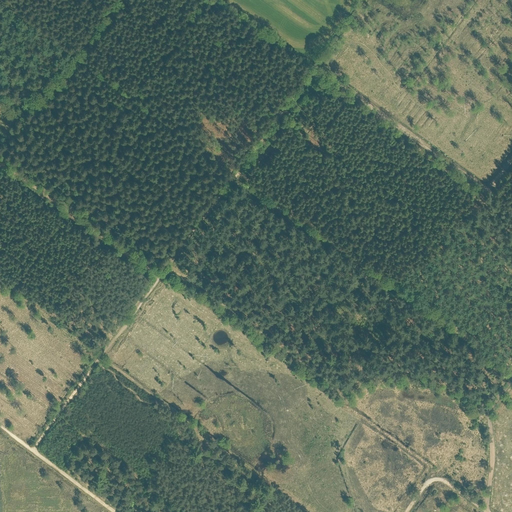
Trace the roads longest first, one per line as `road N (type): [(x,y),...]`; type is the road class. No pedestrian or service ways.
road 1 (track): [(164,271),(176,271),(334,384),(426,373),(489,408)]
road 2 (track): [(308,511),(99,357)]
road 3 (track): [(312,71),(511,211)]
road 4 (track): [(32,450),(160,276)]
road 5 (track): [(160,276),(0,162)]
road 6 (track): [(164,271),(279,115)]
road 7 (track): [(0,426),(114,511)]
